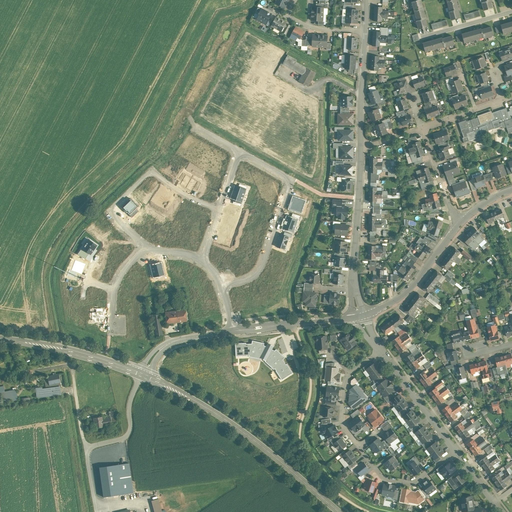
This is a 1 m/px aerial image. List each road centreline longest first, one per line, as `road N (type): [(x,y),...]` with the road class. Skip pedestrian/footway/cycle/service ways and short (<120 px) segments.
road 1 (residential): [(456,450),(414,482),(381,476),(340,419),(347,374),(381,351)]
road 2 (secondary): [(338,511),(240,429),(146,377)]
road 3 (residential): [(222,287),(261,267),(290,178),(238,151)]
road 4 (secondary): [(138,373),(0,338)]
road 5 (residential): [(360,147),(354,288)]
road 6 (unclassified): [(456,450),(381,351)]
